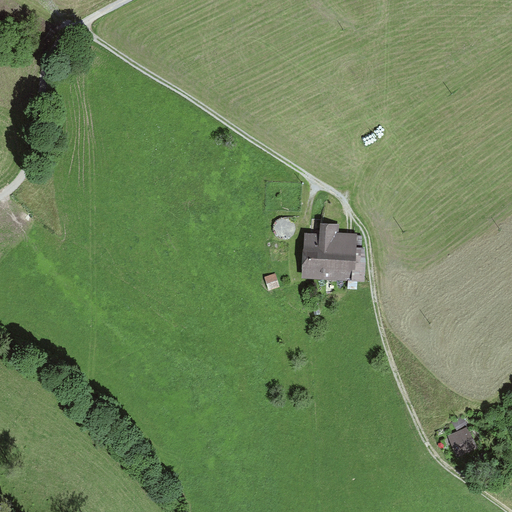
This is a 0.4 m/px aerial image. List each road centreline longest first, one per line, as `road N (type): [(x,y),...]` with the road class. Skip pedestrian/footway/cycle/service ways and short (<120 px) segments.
road 1 (track): [(78,26),(338,196),(365,233),(386,348),(423,437),(443,464),(508,511)]
road 2 (track): [(78,26),(49,59),(33,150),(21,177),(0,195)]
